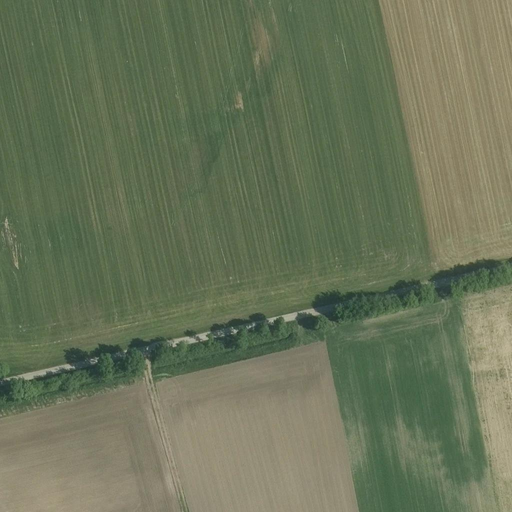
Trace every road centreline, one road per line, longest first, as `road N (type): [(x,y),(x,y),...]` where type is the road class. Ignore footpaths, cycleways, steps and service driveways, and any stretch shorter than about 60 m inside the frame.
road 1 (unclassified): [(511,263),(0,380)]
road 2 (track): [(137,349),(182,511)]
